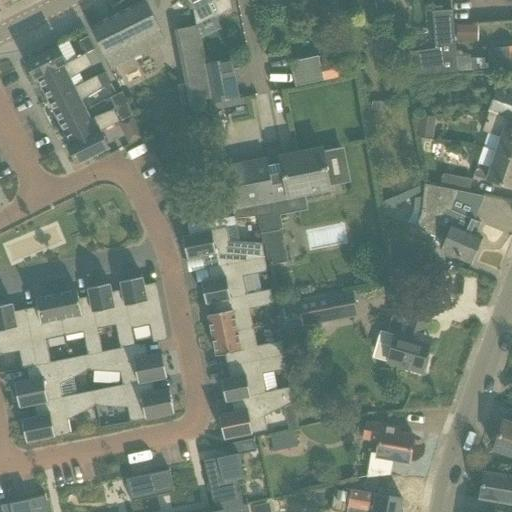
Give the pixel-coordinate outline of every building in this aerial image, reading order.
[(188,0),(193,10),(197,26),(197,27),(215,18),(231,10),(229,0),(188,0)] [(393,0),(374,0),(377,13),(395,10),(393,0)] [(146,1),(91,29),(94,35),(112,69),(143,54),(143,53),(160,45),(165,43),(159,30),(161,30),(155,19),(146,1)] [(344,4),(332,6),(335,22),(347,20),(344,4)] [(457,72),(456,56),(452,10),(451,10),(433,12),(435,49),(407,53),(411,79),(457,74),(457,72)] [(470,42),(470,26),(456,26),(456,42),(470,42)] [(85,54),(86,54),(95,50),(89,38),(88,37),(79,42),(85,54)] [(511,46),(487,48),(488,61),(491,61),(492,69),(492,71),(498,71),(511,69),(511,46)] [(35,81),(39,79),(67,65),(66,64),(58,47),(26,63),(35,81)] [(101,62),(95,50),(86,54),(92,66),(101,62)] [(85,54),(66,64),(67,65),(39,79),(49,100),(74,88),(70,80),(92,66),(86,54),(85,54)] [(471,71),(471,70),(470,60),(470,55),(456,56),(457,72),(471,71)] [(296,88),(323,81),(318,57),(290,64),(296,88)] [(205,65),(211,98),(213,104),(239,99),(231,59),(205,65)] [(105,73),(97,76),(103,88),(111,84),(105,73)] [(97,76),(74,88),(49,100),(61,123),(85,111),(81,102),(103,88),(97,76)] [(496,93),(490,111),(510,118),(510,119),(511,119),(511,92),(510,92),(508,97),(506,96),(496,93)] [(61,123),(71,144),(100,130),(100,132),(120,122),(114,110),(90,119),(85,111),(61,123)] [(490,111),(483,131),(489,133),(484,147),(497,152),(511,157),(511,129),(506,128),(510,119),(510,118),(490,111)] [(420,119),(418,133),(417,136),(433,138),(436,118),(420,115),(420,117),(420,119)] [(123,132),(137,125),(133,116),(121,122),(118,123),(123,132)] [(109,149),(100,132),(100,130),(71,144),(68,146),(77,165),(109,149)] [(484,147),(474,176),(487,180),(487,181),(511,189),(511,157),(497,152),(484,147)] [(271,213),(270,201),(330,188),(322,149),(225,169),(233,208),(235,219),(271,213)] [(441,187),(459,191),(469,192),(472,179),(443,174),(441,187)] [(477,246),(480,238),(467,233),(470,226),(454,219),(451,226),(441,221),(447,208),(451,210),(459,191),(441,187),(425,184),(422,213),(415,228),(445,241),(441,249),(472,263),(479,247),(477,246)] [(221,186),(189,191),(193,217),(225,212),(221,186)] [(234,217),(188,226),(187,226),(188,229),(189,235),(226,228),(236,226),(234,217)] [(189,235),(183,236),(188,260),(207,256),(209,268),(234,263),(264,257),(261,244),(240,243),(229,243),(226,228),(189,235)] [(261,234),(268,266),(287,262),(281,230),(261,234)] [(394,261),(397,277),(437,270),(434,253),(394,261)] [(203,282),(202,283),(202,285),(203,289),(206,304),(215,303),(241,297),(246,296),(261,292),(258,273),(267,271),(264,257),(234,263),(209,268),(208,268),(208,269),(210,281),(203,282)] [(142,277),(136,279),(121,282),(123,290),(131,329),(132,329),(150,325),(153,343),(168,340),(157,283),(144,286),(142,277)] [(88,288),(90,297),(91,297),(97,329),(97,328),(115,325),(120,348),(135,345),(132,329),(131,329),(123,290),(112,292),(110,284),(88,288)] [(210,315),(208,315),(209,317),(210,321),(212,334),(213,336),(248,329),(253,327),(250,309),(274,304),(271,291),(271,290),(261,292),(246,296),(241,297),(215,303),(217,314),(210,315)] [(57,295),(65,336),(84,332),(89,355),(102,352),(97,328),(97,329),(91,297),(90,297),(79,299),(77,291),(71,292),(57,295)] [(298,300),(301,319),(302,325),(340,318),(336,293),(298,300)] [(51,363),(46,339),(65,336),(57,295),(36,299),(38,307),(26,309),(37,366),(51,363)] [(430,305),(430,304),(396,302),(395,315),(392,315),(387,333),(396,335),(388,362),(421,372),(423,369),(425,370),(426,369),(424,368),(426,365),(428,358),(429,359),(429,358),(425,356),(431,339),(421,336),(426,319),(429,319),(429,318),(430,305)] [(12,304),(6,305),(0,306),(0,353),(0,356),(20,352),(23,370),(32,368),(32,367),(37,366),(26,309),(14,312),(12,304)] [(248,329),(213,336),(216,350),(216,355),(217,357),(218,356),(225,355),(228,367),(254,361),(284,355),(281,342),(257,347),(253,327),(248,329)] [(86,356),(89,369),(121,372),(123,385),(123,386),(148,381),(148,382),(167,378),(162,354),(143,358),(140,344),(135,345),(120,348),(102,352),(89,355),(86,356)] [(223,380),(222,380),(222,383),(223,386),(226,402),(236,400),(261,395),(267,393),(266,392),(262,374),(286,369),(284,355),(254,361),(228,367),(230,379),(223,380)] [(63,398),(60,384),(89,369),(86,356),(51,363),(37,366),(32,367),(32,368),(34,380),(15,384),(20,408),(39,404),(39,403),(63,398)] [(123,386),(123,385),(93,391),(96,406),(128,408),(130,422),(174,413),(170,390),(150,394),(148,382),(148,381),(123,386)] [(239,412),(220,416),(224,439),(268,431),(266,417),(265,416),(293,402),(294,401),(291,388),(291,387),(266,392),(267,393),(261,395),(236,400),(239,412)] [(68,420),(96,406),(93,391),(63,398),(39,403),(39,404),(41,416),(22,420),(27,443),(71,434),(68,420)] [(299,427),(297,417),(287,420),(289,429),(299,427)] [(511,424),(504,422),(494,450),(511,456),(511,424)] [(357,424),(356,436),(364,438),(380,441),(377,454),(371,452),(366,476),(389,474),(392,459),(409,462),(414,436),(397,433),(398,428),(367,423),(366,425),(357,424)] [(274,452),(298,447),(295,430),(270,436),(274,452)] [(238,453),(204,460),(215,511),(243,505),(238,481),(244,480),(238,453)] [(169,470),(126,479),(131,501),(174,491),(169,470)] [(511,477),(484,473),(480,498),(511,503),(511,477)] [(335,490),(331,510),(344,511),(347,511),(348,508),(356,509),(355,511),(400,511),(403,500),(351,490),(351,492),(341,491),(335,490)] [(48,511),(45,495),(0,505),(0,511),(48,511)] [(254,511),(270,511),(269,503),(253,506),(254,511)]
